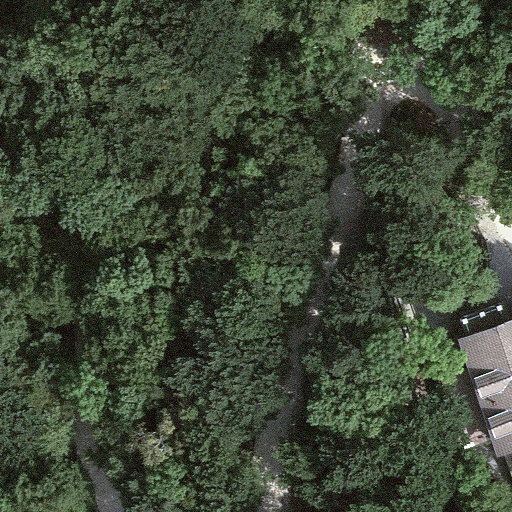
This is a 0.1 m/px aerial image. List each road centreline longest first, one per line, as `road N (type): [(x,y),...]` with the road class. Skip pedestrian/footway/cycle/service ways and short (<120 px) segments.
road 1 (track): [(270,511),(268,430),(371,107),(396,83),(427,78),(455,104),(511,211)]
road 2 (track): [(0,198),(22,199),(73,228),(91,286),(86,386),(93,467),(120,511)]
